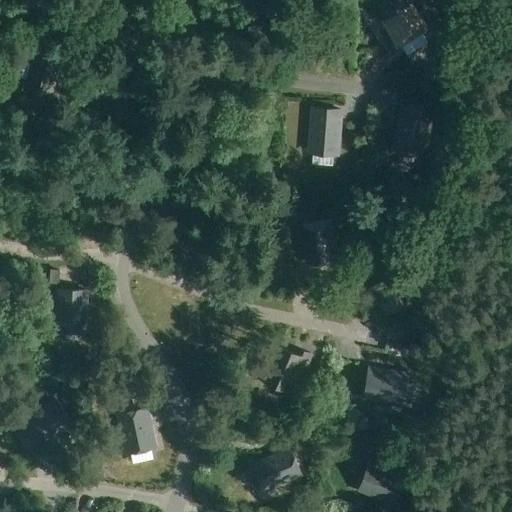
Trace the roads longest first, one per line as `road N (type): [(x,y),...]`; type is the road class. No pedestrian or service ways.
road 1 (residential): [(129,267),(128,300),(179,385),(194,433),(175,504)]
road 2 (residential): [(364,341),(240,310),(129,267)]
road 3 (residential): [(391,96),(172,69)]
road 4 (residential): [(172,69),(168,188),(135,228),(129,267)]
road 5 (residential): [(0,483),(175,504)]
